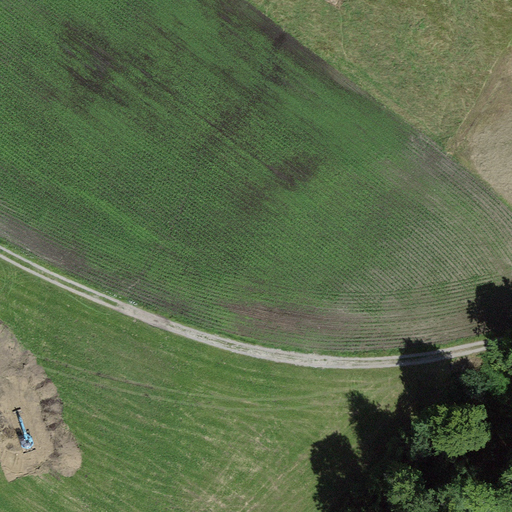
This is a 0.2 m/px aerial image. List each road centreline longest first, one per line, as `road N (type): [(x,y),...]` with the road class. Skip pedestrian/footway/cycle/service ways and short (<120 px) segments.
road 1 (track): [(0,249),(85,292),(252,350)]
road 2 (track): [(511,335),(398,360),(252,350)]
